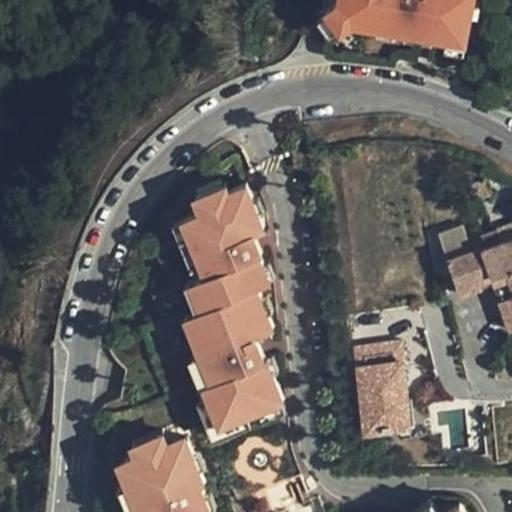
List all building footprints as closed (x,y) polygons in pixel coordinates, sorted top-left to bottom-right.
[(329,0),(340,20),(357,12),(381,18),(392,21),(394,13),(428,21),(427,26),(434,27),(468,36),(477,0),(329,0)] [(392,21),(381,18),(379,25),(431,37),(434,27),(427,26),(428,21),(394,13),(392,21)] [(218,188),(228,183),(225,174),(195,186),(199,197),(219,190),(218,188)] [(246,176),(228,183),(218,188),(219,190),(199,197),(202,204),(185,210),(204,258),(209,271),(199,275),(209,301),(194,307),(203,332),(198,334),(201,343),(212,372),(202,376),(206,384),(217,415),(245,404),(282,390),(267,351),(262,353),(252,328),(272,320),(256,278),(266,274),(256,247),(260,246),(252,224),(263,220),(246,176)] [(493,193),(486,178),(470,184),(475,199),(493,193)] [(204,258),(185,210),(174,215),(193,262),(204,258)] [(511,217),(496,223),(502,238),(511,234),(511,217)] [(511,234),(502,238),(446,259),(460,295),(493,282),(507,277),(511,290),(511,234)] [(209,301),(199,275),(184,281),(194,307),(209,301)] [(511,290),(507,277),(493,282),(511,330),(511,329),(511,290)] [(203,332),(194,307),(181,312),(191,336),(198,334),(203,332)] [(403,333),(353,337),(362,425),(412,421),(403,333)] [(212,372),(201,343),(189,349),(200,376),(202,376),(212,372)] [(217,415),(206,384),(195,389),(211,430),(249,415),(245,404),(217,415)] [(163,440),(174,436),(168,420),(132,434),(137,446),(161,436),(163,440)] [(191,429),(174,436),(163,440),(161,436),(137,446),(127,449),(135,470),(127,473),(141,511),(212,511),(197,473),(206,469),(191,429)] [(141,511),(127,473),(116,478),(129,511),(141,511)] [(421,511),(434,505),(431,499),(406,511),(421,511)] [(443,511),(438,511),(434,505),(421,511),(468,511),(463,501),(443,511)]
